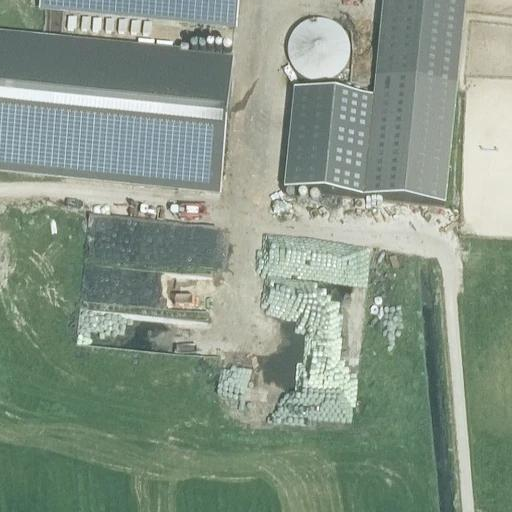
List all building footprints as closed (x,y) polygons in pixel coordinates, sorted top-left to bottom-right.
[(240,0),(40,0),(40,8),(238,28),(240,0)] [(443,209),(463,0),(382,0),(373,101),(363,201),(443,209)] [(351,60),(327,17),(285,40),(308,83),(351,60)] [(0,39),(0,172),(219,194),(233,63),(0,39)] [(87,219),(89,259),(132,258),(131,217),(87,219)]
